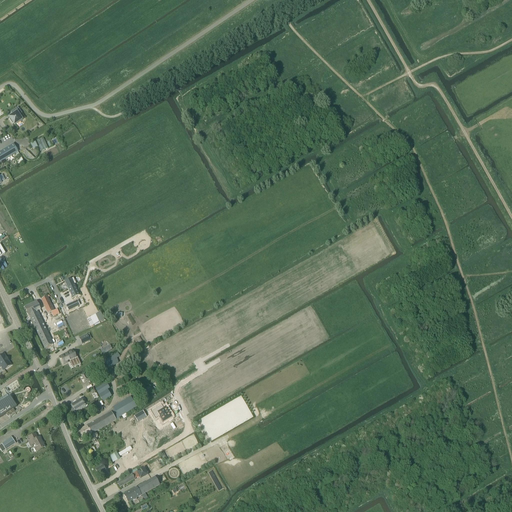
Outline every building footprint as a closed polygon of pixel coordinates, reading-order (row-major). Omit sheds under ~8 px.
[(14,114),(9,117),(10,119),(9,119),(12,124),(13,124),(14,125),(22,120),(19,115),(22,113),(18,107),(12,111),(14,114)] [(13,144),(0,151),(0,162),(18,151),(13,144)] [(72,278),(64,282),(72,299),(79,295),(74,284),(76,283),(73,278),(72,278)] [(47,296),(41,299),(48,314),(51,312),(52,316),(53,317),(59,314),(57,309),(54,311),(48,298),(47,296)] [(36,301),(25,307),(29,316),(38,312),(41,310),(36,301)] [(38,312),(29,316),(44,348),(53,344),(39,314),(38,312)] [(87,334),(79,338),(82,344),(90,340),(87,334)] [(139,346),(143,344),(139,337),(135,339),(139,346)] [(68,353),(59,357),(63,365),(68,363),(67,362),(67,363),(66,362),(70,360),(75,367),(81,364),(80,363),(80,364),(75,353),(75,352),(73,353),(72,350),(67,352),(68,353)] [(117,353),(97,365),(102,373),(110,368),(118,363),(117,358),(119,356),(117,353)] [(0,356),(0,367),(1,367),(3,370),(11,365),(8,361),(6,357),(4,354),(0,356)] [(108,392),(110,390),(106,383),(95,389),(99,395),(103,401),(111,396),(108,392)] [(144,387),(138,391),(144,399),(149,396),(144,387)] [(6,395),(0,399),(0,417),(5,414),(16,406),(10,396),(8,398),(6,395)] [(130,397),(112,407),(114,410),(111,412),(77,431),(81,439),(116,420),(115,419),(136,407),(130,397)] [(81,398),(71,405),(72,407),(72,408),(73,410),(75,412),(85,405),(81,398)] [(161,405),(151,411),(156,418),(159,416),(163,422),(172,417),(165,407),(163,408),(161,405)] [(143,411),(134,416),(138,422),(146,417),(143,411)] [(34,444),(36,447),(34,448),(36,452),(45,447),(39,437),(38,438),(35,433),(27,438),(31,446),(34,444)] [(2,444),(0,445),(0,448),(2,452),(5,450),(15,443),(11,437),(1,444),(2,444)] [(130,447),(118,453),(120,456),(131,449),(130,447)] [(102,465),(95,469),(98,475),(106,471),(102,465)] [(132,474),(117,483),(119,487),(135,479),(132,474)] [(155,477),(136,487),(141,495),(142,495),(144,499),(147,498),(145,493),(150,490),(159,485),(155,477)] [(137,498),(141,495),(136,487),(123,494),(128,503),(133,500),(134,500),(136,499),(137,498)]
